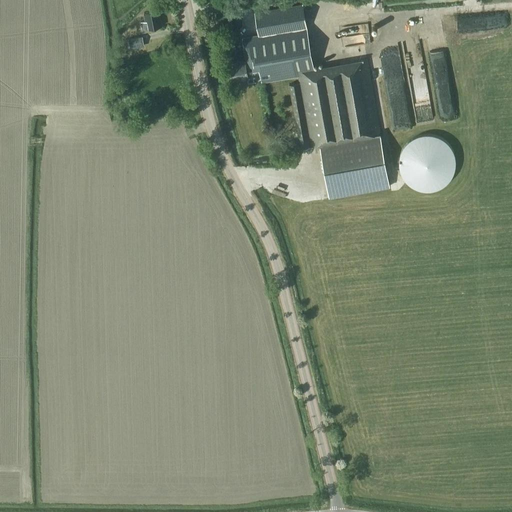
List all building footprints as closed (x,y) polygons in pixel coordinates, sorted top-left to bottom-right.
[(302,3),(254,12),(259,36),(307,28),(302,3)] [(143,29),(162,26),(159,9),(144,12),(146,20),(141,21),(143,29)] [(369,22),(341,25),(344,45),(371,42),(369,22)] [(260,41),(243,44),(246,60),(228,63),(231,79),(240,78),(240,80),(248,78),(247,76),(249,76),(248,75),(261,73),(262,78),(297,71),(299,82),(289,84),(300,148),(319,144),(329,197),(389,186),(367,59),(314,68),(307,28),(259,36),(260,41)] [(142,36),(128,39),(129,44),(135,43),(135,46),(144,44),(142,36)] [(428,61),(433,60),(430,44),(424,45),(428,61)] [(405,161),(407,175),(416,189),(435,187),(450,176),(449,169),(448,167),(447,162),(442,154),(450,148),(427,150),(425,147),(420,148),(418,145),(422,142),(415,143),(413,144),(407,145),(402,148),(402,156),(405,161)]
